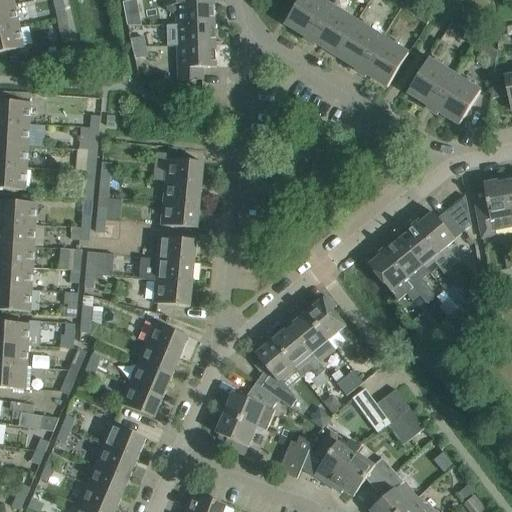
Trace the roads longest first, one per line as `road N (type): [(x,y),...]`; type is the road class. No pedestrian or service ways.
road 1 (residential): [(221,352),(249,45)]
road 2 (residential): [(221,352),(452,162)]
road 3 (residential): [(452,162),(249,45)]
road 4 (unclassified): [(328,511),(318,501),(177,450)]
